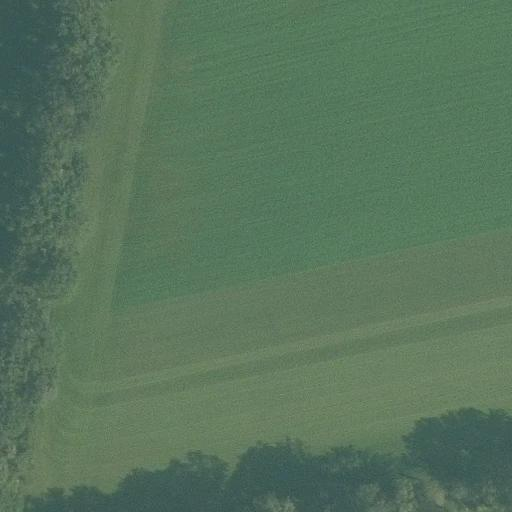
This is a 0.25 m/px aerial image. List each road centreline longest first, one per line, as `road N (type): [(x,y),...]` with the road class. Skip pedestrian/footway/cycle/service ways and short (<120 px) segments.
road 1 (track): [(0,470),(55,236),(94,0)]
road 2 (unclassified): [(384,511),(511,484)]
